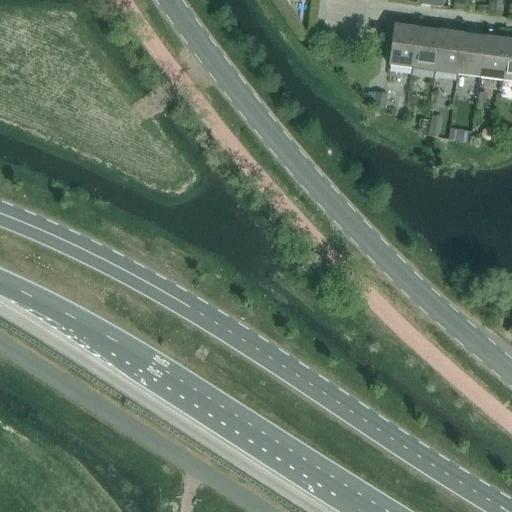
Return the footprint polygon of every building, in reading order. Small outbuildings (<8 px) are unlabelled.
[(442,0),(421,0),(420,5),(441,8),(442,0)] [(465,2),(455,0),(453,10),(463,12),(465,2)] [(502,16),(504,0),(500,0),(490,0),(489,14),(502,16)] [(487,8),(476,7),(476,15),(486,16),(487,8)] [(388,67),(412,70),(417,29),(394,26),(388,67)] [(417,29),(412,70),(434,73),(439,32),(417,29)] [(439,32),(434,73),(457,76),(462,35),(439,32)] [(462,35),(457,76),(479,78),(485,38),(462,35)] [(485,38),(479,78),(502,81),(507,41),(485,38)] [(511,41),(507,41),(502,81),(511,82),(511,41)] [(374,93),(371,106),(371,108),(375,109),(385,110),(388,95),(374,93)] [(431,116),(429,133),(439,134),(441,118),(431,116)] [(505,137),(506,125),(498,124),(497,136),(505,137)] [(484,131),(482,134),(483,139),(487,141),(491,139),(493,136),(492,131),(488,129),(484,131)]
